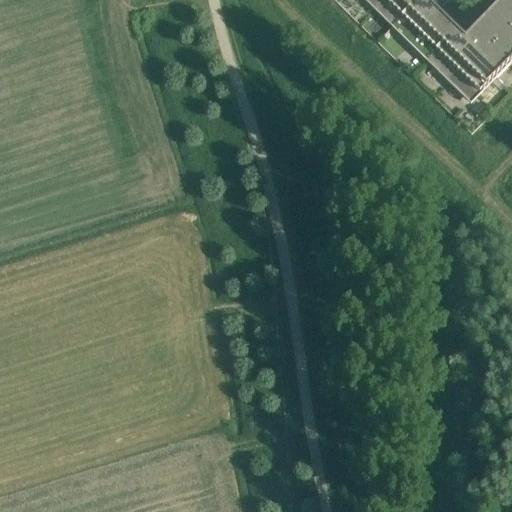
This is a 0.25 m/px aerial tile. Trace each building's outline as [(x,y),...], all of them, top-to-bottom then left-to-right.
[(364,0),(393,28),(419,0),(364,0)] [(419,0),(393,28),(427,61),(455,33),(421,0),(419,0)] [(511,0),(503,0),(502,1),(511,10),(511,0)] [(511,10),(502,1),(488,16),(511,39),(511,10)] [(474,30),(510,65),(511,62),(511,39),(488,16),(474,30)] [(510,65),(474,30),(463,41),(455,33),(427,61),(462,96),(463,94),(471,102),(477,97),(478,98),(510,65)]
